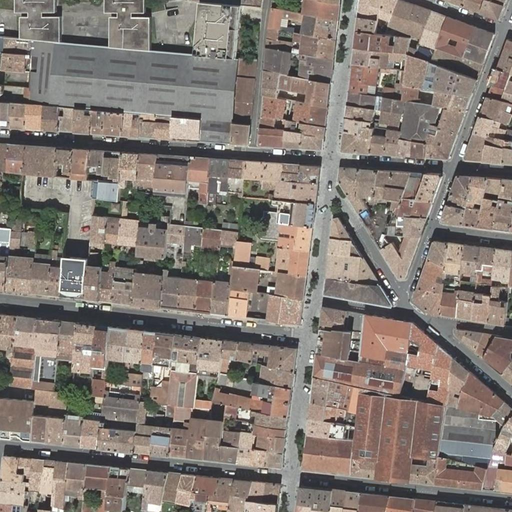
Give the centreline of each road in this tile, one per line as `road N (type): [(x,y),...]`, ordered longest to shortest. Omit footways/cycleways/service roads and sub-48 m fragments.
road 1 (residential): [(0,134),(332,158)]
road 2 (residential): [(0,299),(306,335)]
road 3 (residential): [(291,474),(0,442)]
road 4 (residential): [(511,498),(291,474)]
road 5 (residential): [(332,158),(352,0)]
road 6 (residential): [(503,29),(454,167)]
road 7 (residential): [(306,335),(291,474)]
road 8 (residential): [(329,183),(399,294)]
road 9 (residential): [(454,167),(332,158)]
